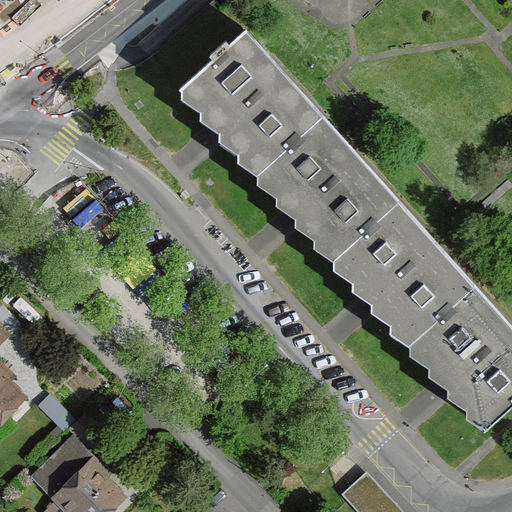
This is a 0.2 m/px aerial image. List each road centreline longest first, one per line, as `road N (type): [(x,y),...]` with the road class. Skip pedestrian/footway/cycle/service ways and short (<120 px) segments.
road 1 (residential): [(451,511),(148,189),(114,162),(58,156)]
road 2 (residential): [(58,156),(29,229),(33,277),(268,511)]
road 3 (tertiary): [(142,0),(8,101)]
